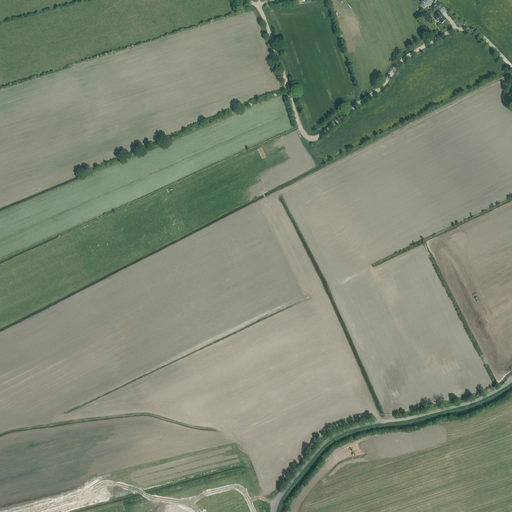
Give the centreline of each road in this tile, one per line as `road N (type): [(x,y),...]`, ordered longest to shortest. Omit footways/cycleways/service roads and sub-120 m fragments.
road 1 (track): [(511,68),(463,28),(446,31),(308,139),(265,24),(246,0)]
road 2 (unclassified): [(273,511),(335,434),(466,403),(511,380)]
